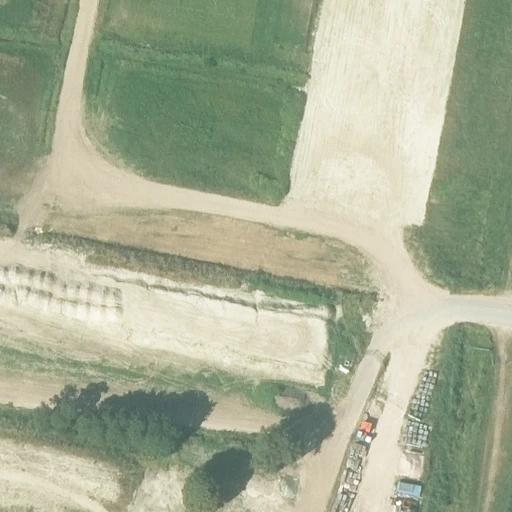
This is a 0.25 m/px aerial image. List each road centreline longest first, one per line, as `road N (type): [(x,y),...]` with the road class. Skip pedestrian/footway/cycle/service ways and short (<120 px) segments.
road 1 (residential): [(68,165),(107,186),(365,235),(440,273)]
road 2 (residential): [(83,0),(62,137),(68,165)]
